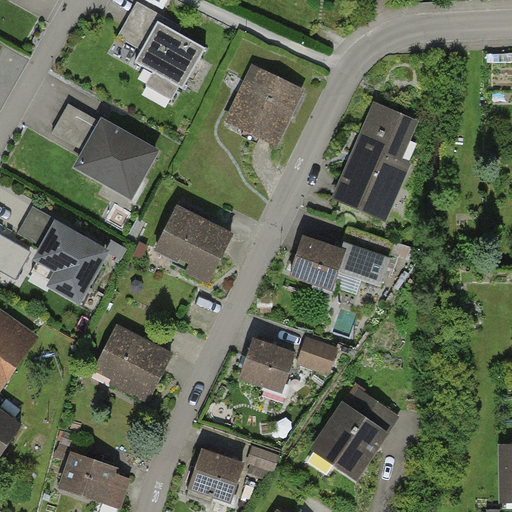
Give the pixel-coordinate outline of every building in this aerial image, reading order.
[(142,55),(136,64),(155,75),(147,90),(176,106),(209,47),(139,8),(120,43),(142,55)] [(257,65),(229,123),(278,147),(307,89),(257,65)] [(422,120),(379,102),(339,199),(390,220),(413,165),(405,162),(422,120)] [(138,200),(166,149),(111,119),(107,126),(70,106),(55,132),(92,153),(83,170),(138,200)] [(122,254),(36,207),(21,234),(44,247),(40,256),(68,271),(59,287),(93,306),(122,254)] [(239,236),(181,207),(162,245),(219,274),(239,236)] [(346,248),(304,232),(291,268),(343,287),(348,274),(382,287),(393,257),(349,241),(346,248)] [(0,390),(33,339),(0,318),(0,461),(27,419),(0,402),(0,390)] [(177,355),(122,327),(101,367),(155,396),(177,355)] [(301,360),(253,343),(243,372),(291,389),(300,365),(331,376),(340,352),(309,340),(301,360)] [(401,414),(359,387),(320,448),(362,475),(401,414)] [(251,461),(205,447),(191,491),(242,508),(255,468),(273,474),(277,460),(254,453),(251,461)] [(77,452),(64,490),(124,510),(135,480),(124,476),(126,469),(77,452)]
